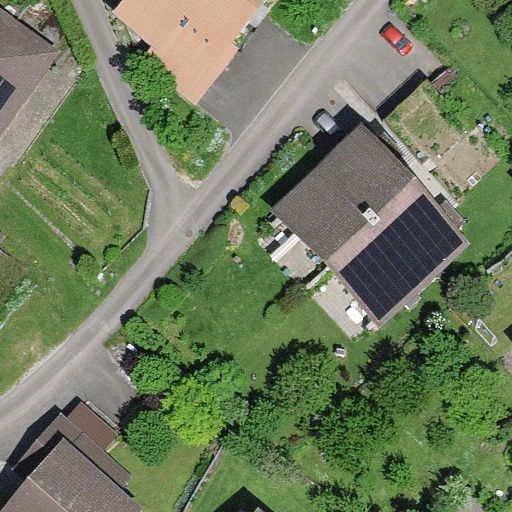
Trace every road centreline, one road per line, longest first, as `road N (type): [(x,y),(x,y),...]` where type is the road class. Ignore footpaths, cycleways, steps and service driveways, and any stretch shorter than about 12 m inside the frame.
road 1 (residential): [(185,241),(294,117),(380,0)]
road 2 (residential): [(0,425),(185,241)]
road 3 (residential): [(185,241),(86,0)]
